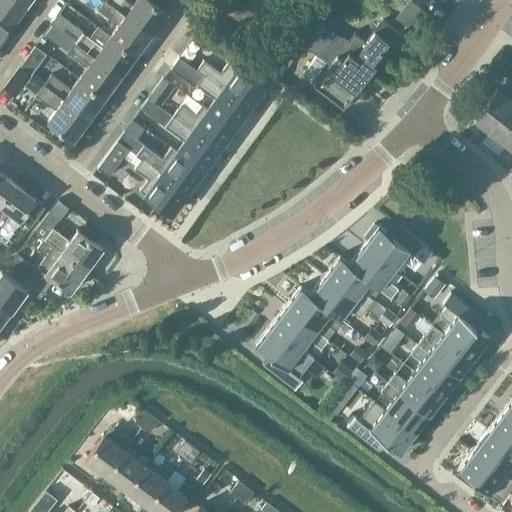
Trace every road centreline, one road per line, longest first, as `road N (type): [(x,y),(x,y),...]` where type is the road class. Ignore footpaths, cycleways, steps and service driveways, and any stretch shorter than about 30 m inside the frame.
road 1 (residential): [(182,280),(287,234),(417,119)]
road 2 (residential): [(68,181),(194,8),(183,0)]
road 3 (residential): [(470,511),(415,472),(511,344)]
road 4 (residential): [(511,295),(497,201),(417,119)]
road 5 (residential): [(0,374),(45,337),(182,280)]
road 6 (residential): [(182,280),(159,251),(68,181)]
road 7 (residential): [(417,119),(505,0)]
